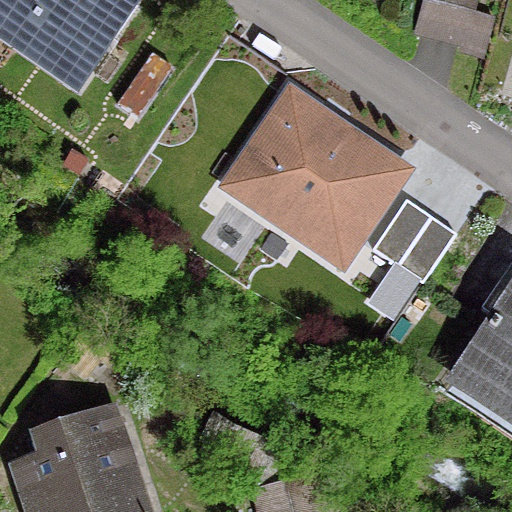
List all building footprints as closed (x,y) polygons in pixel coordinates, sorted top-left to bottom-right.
[(74,89),(130,7),(119,0),(0,0),(0,19),(17,31),(8,43),(74,89)] [(467,0),(423,0),(416,26),(482,45),(489,19),(464,12),(467,0)] [(269,180),(252,205),(337,263),(397,175),(287,100),(249,156),(267,169),(269,180)] [(368,252),(418,286),(451,237),(402,203),(368,252)] [(511,289),(440,395),(511,445),(511,289)] [(41,462),(16,470),(30,511),(135,511),(102,416),(33,439),(41,462)] [(315,511),(310,486),(255,498),(258,511),(315,511)]
